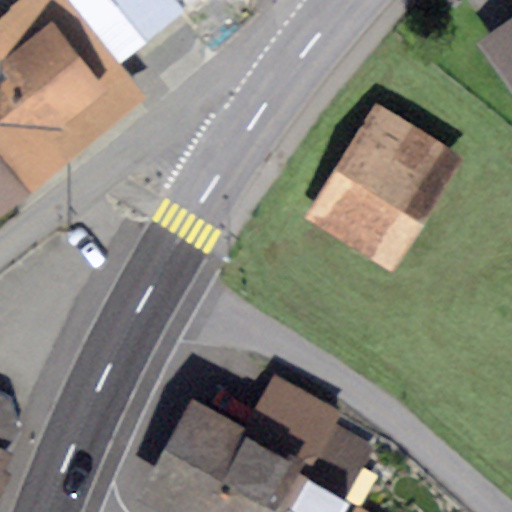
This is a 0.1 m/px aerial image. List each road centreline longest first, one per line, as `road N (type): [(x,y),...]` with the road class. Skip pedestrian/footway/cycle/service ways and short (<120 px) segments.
road 1 (primary): [(46,511),(155,279),(257,115)]
road 2 (residential): [(257,115),(170,127),(0,248)]
road 3 (primary): [(257,115),(348,0)]
